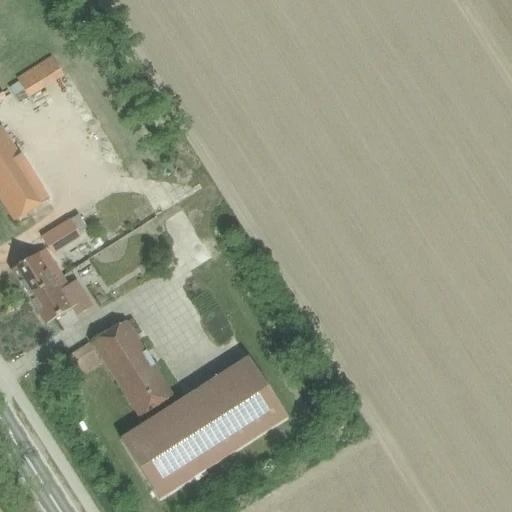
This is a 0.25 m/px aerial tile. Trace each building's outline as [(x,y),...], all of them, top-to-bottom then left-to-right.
[(28,100),(64,78),(51,58),(16,80),(28,100)] [(0,101),(11,118),(20,112),(7,94),(0,98),(0,101)] [(0,201),(14,223),(47,202),(0,128),(0,127),(0,201)] [(52,257),(81,239),(78,235),(86,230),(77,215),(69,220),(40,238),(52,257)] [(60,278),(55,269),(44,252),(11,272),(28,299),(60,278)] [(70,293),(67,288),(60,278),(28,299),(46,326),(71,310),(76,318),(91,309),(78,288),(70,293)] [(139,419),(173,397),(125,323),(91,344),(139,419)] [(247,358),(120,440),(159,502),(287,420),(247,358)]
